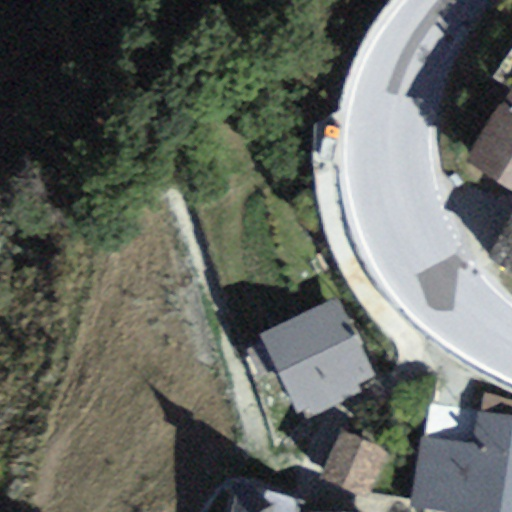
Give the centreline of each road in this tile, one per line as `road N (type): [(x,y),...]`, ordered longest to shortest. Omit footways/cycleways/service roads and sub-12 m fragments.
road 1 (residential): [(385,130),(326,142),(329,196),(363,288),(413,353),(400,373),(339,416),(313,461),(303,511)]
road 2 (tertiary): [(385,130),(412,238),(454,299),(511,346)]
road 3 (tertiary): [(445,0),(391,83),(385,130)]
